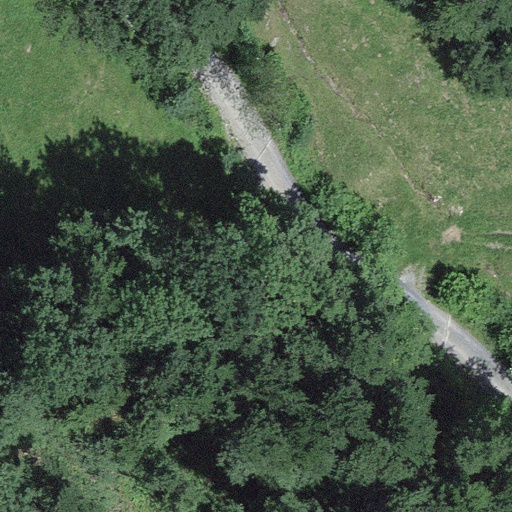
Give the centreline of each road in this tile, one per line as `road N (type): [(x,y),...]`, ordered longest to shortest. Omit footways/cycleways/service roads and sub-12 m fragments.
road 1 (track): [(511,397),(425,309),(304,225),(202,60),(125,0)]
road 2 (track): [(425,309),(425,260),(446,243),(511,243)]
